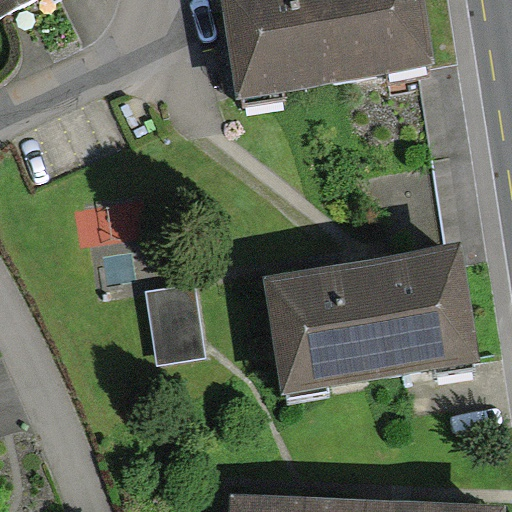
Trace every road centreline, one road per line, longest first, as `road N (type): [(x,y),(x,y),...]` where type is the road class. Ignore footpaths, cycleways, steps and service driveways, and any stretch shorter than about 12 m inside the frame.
road 1 (residential): [(92,511),(62,426),(0,306)]
road 2 (residential): [(145,0),(140,34),(123,55),(0,118)]
